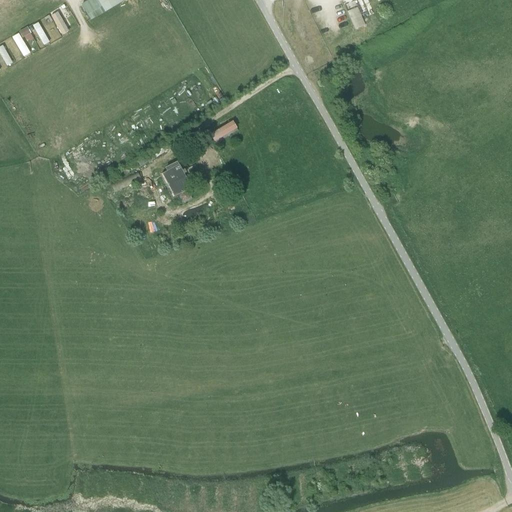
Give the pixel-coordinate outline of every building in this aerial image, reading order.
[(88,0),(81,5),(91,20),(104,12),(125,0),(88,0)] [(357,8),(347,12),(355,29),(364,25),(357,8)] [(57,15),(52,18),(61,32),(66,29),(57,15)] [(38,24),(33,27),(44,46),(49,43),(38,24)] [(27,28),(21,32),(24,37),(30,34),(30,33),(27,28)] [(19,36),(14,39),(24,57),(29,54),(19,36)] [(2,46),(0,47),(0,54),(7,67),(12,64),(2,46)] [(232,122),(210,136),(214,143),(237,129),(232,122)] [(186,132),(176,138),(179,144),(189,137),(186,132)] [(174,141),(153,154),(156,158),(177,145),(174,141)] [(166,173),(161,176),(173,199),(190,190),(178,167),(176,164),(164,170),(166,173)] [(140,172),(110,184),(114,193),(143,181),(140,172)] [(182,195),(181,198),(183,201),(186,202),(189,200),(190,197),(188,194),(185,193),(182,195)]
